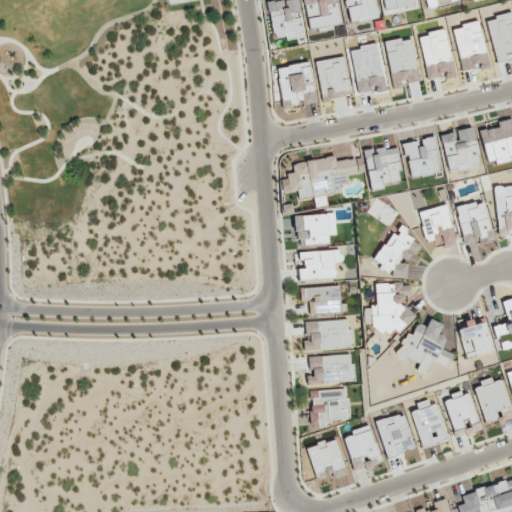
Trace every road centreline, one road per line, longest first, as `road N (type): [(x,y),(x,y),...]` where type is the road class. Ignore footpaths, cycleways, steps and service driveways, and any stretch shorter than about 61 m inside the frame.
road 1 (residential): [(243,0),(295,504)]
road 2 (residential): [(3,316),(9,327),(103,330),(257,322),(274,313)]
road 3 (residential): [(274,313),(253,306),(11,308),(3,316)]
road 4 (residential): [(261,141),(511,89)]
road 5 (residential): [(295,504),(330,507),(511,446)]
